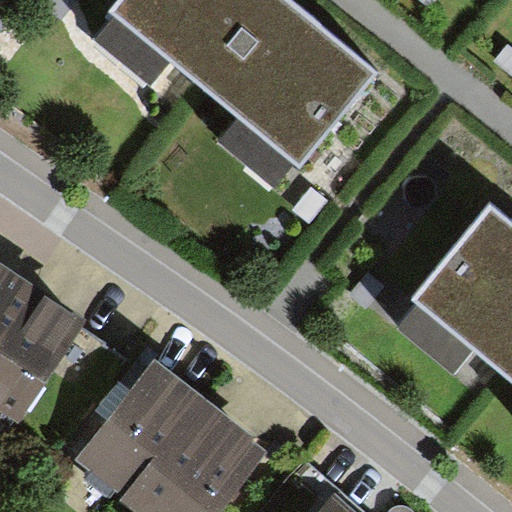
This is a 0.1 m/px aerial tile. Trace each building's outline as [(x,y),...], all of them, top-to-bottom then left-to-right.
[(303,172),(378,80),(279,0),(128,0),(114,18),(303,172)] [(511,394),(511,229),(471,196),(390,293),(511,394)] [(0,412),(7,418),(74,324),(0,271),(0,412)] [(141,511),(212,511),(227,494),(263,449),(159,365),(124,409),(83,460),(144,509),(141,511)] [(325,511),(349,511),(335,500),(325,511)]
